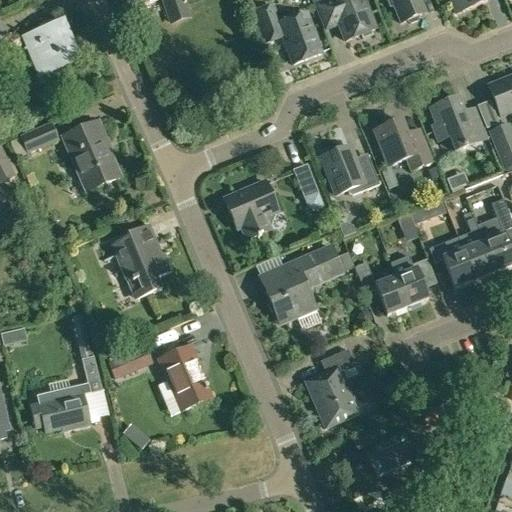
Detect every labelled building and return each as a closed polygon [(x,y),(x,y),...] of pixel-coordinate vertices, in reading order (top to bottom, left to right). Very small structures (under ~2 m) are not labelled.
[(159,0),(161,0),(169,22),(188,16),(182,0),(121,0),(125,12),(159,0)] [(339,26),(345,42),(375,31),(362,0),(328,0),(315,6),(325,32),(339,26)] [(394,8),(401,24),(425,15),(419,0),(386,0),(390,8),(394,8)] [(450,0),(457,15),(487,3),(485,0),(450,0)] [(282,38),(293,66),(321,55),(306,14),(279,25),(272,8),(254,14),(266,44),(282,38)] [(25,38),(41,76),(78,60),(62,22),(25,38)] [(511,112),(511,77),(488,87),(500,118),(511,112)] [(449,139),(455,153),(487,140),(477,116),(466,120),(457,99),(429,110),(436,126),(432,127),(438,143),(449,139)] [(406,161),(411,173),(432,165),(422,141),(410,146),(400,122),(373,133),(387,168),(406,161)] [(61,139),(85,194),(119,180),(102,142),(105,141),(97,123),(61,139)] [(9,144),(17,160),(58,142),(50,124),(19,138),(19,139),(9,144)] [(487,133),(503,172),(511,168),(511,131),(509,125),(487,133)] [(0,148),(0,184),(15,177),(14,175),(17,174),(9,158),(6,159),(1,148),(0,148)] [(321,159),(336,196),(347,192),(348,195),(352,197),(379,186),(369,161),(360,165),(355,163),(349,148),(321,159)] [(292,171),(303,200),(318,194),(307,166),(292,171)] [(436,169),(428,172),(432,182),(439,179),(436,169)] [(241,229),(246,242),(270,232),(270,231),(267,232),(266,228),(271,213),(276,211),(277,214),(278,213),(265,183),(223,201),(236,231),(241,229)] [(0,224),(13,219),(0,192),(0,224)] [(324,195),(311,202),(319,217),(332,209),(324,195)] [(490,206),(496,219),(501,231),(511,227),(511,225),(503,201),(490,206)] [(382,212),(385,221),(393,218),(389,209),(382,212)] [(427,211),(411,217),(415,226),(430,220),(427,211)] [(469,236),(458,240),(475,282),(495,274),(483,244),(476,227),(470,214),(463,216),(466,223),(470,235),(469,236)] [(397,220),(402,232),(414,227),(409,215),(397,220)] [(501,231),(496,219),(476,227),(483,244),(495,274),(511,267),(511,257),(503,235),(503,236),(501,231)] [(130,287),(136,302),(161,292),(157,280),(171,274),(163,256),(157,258),(145,229),(126,237),(128,240),(111,247),(128,288),(130,287)] [(442,261),(454,290),(475,282),(458,240),(445,245),(429,252),(434,264),(442,261)] [(259,279),(279,326),(315,311),(306,290),(318,285),(342,276),(341,273),(353,267),(348,254),(335,259),(330,249),(307,258),(259,279)] [(388,266),(393,279),(395,278),(407,309),(428,301),(416,270),(411,272),(407,259),(388,266)] [(395,278),(393,279),(375,286),(366,264),(354,269),(365,295),(376,290),(386,317),(407,309),(395,278)] [(361,313),(356,319),(360,326),(367,327),(371,321),(368,314),(361,313)] [(43,428),(44,435),(90,425),(83,397),(89,395),(102,392),(93,358),(90,359),(81,316),(71,318),(81,361),(87,386),(36,398),(38,407),(30,409),(35,430),(43,428)] [(13,345),(10,332),(0,334),(0,340),(2,348),(13,345)] [(107,365),(114,382),(153,366),(144,348),(141,349),(138,344),(113,355),(114,359),(108,361),(109,364),(107,365)] [(159,362),(182,413),(210,400),(196,369),(198,368),(189,349),(159,362)] [(305,384),(325,430),(357,416),(338,371),(353,364),(347,351),(320,363),(325,376),(305,384)] [(437,411),(436,406),(420,410),(422,418),(424,426),(439,423),(437,411)] [(500,413),(495,412),(492,421),(502,424),(503,420),(500,413)] [(351,442),(356,454),(371,447),(366,435),(351,442)] [(389,498),(391,497),(390,497),(417,485),(410,468),(411,468),(418,465),(419,466),(427,463),(426,460),(425,461),(416,440),(377,457),(375,453),(367,457),(366,456),(364,457),(367,465),(352,472),(359,487),(359,486),(363,496),(376,490),(377,490),(377,489),(378,489),(379,489),(379,490),(380,490),(381,491),(381,492),(384,498),(382,499),(383,501),(389,498)] [(502,487),(511,490),(511,481),(505,479),(502,487)] [(500,496),(511,499),(511,490),(502,487),(500,496)]
